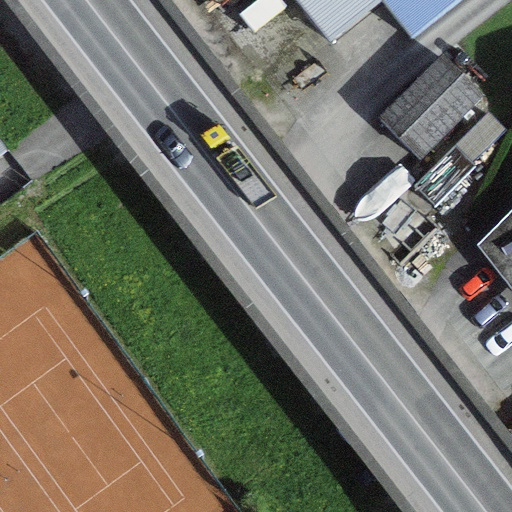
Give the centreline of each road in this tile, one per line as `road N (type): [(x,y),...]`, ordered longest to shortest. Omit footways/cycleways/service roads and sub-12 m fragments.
road 1 (residential): [(469,511),(411,463),(61,0)]
road 2 (secondary): [(485,511),(88,0)]
